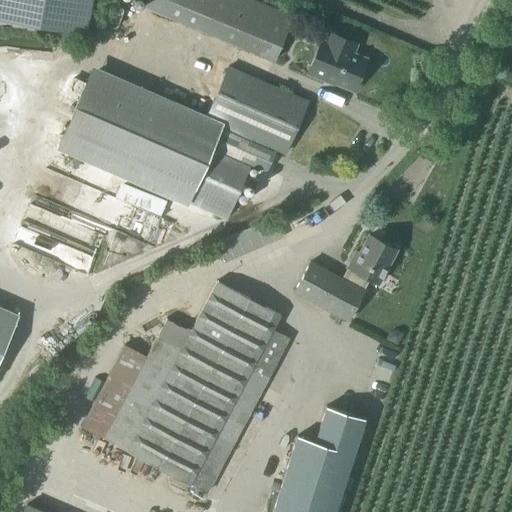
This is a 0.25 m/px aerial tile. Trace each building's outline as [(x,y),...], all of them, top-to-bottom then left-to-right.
[(0,0),(0,18),(84,33),(89,0),(0,0)] [(144,0),(142,7),(272,61),(290,17),(250,0),(144,0)] [(332,83),(352,91),(365,59),(352,53),(356,45),(327,33),(324,41),(320,40),(306,74),(323,81),(325,77),(333,81),(332,83)] [(227,67),(201,126),(88,76),(57,145),(225,219),(249,164),(265,171),(274,150),(283,154),(306,101),(227,67)] [(162,213),(168,197),(122,180),(116,196),(162,213)] [(274,217),(214,243),(223,262),(282,236),(274,217)] [(367,278),(376,283),(394,249),(368,235),(358,253),(354,251),(346,267),(347,268),(341,279),(309,262),(293,292),(346,320),(346,319),(362,290),(361,290),(367,278)] [(85,272),(92,258),(70,247),(63,261),(85,272)] [(261,388),(245,379),(279,315),(215,281),(189,331),(165,318),(145,356),(101,439),(188,485),(190,482),(207,491),(261,388)] [(0,351),(16,315),(0,308),(0,351)] [(271,511),(332,511),(363,419),(325,406),(314,441),(296,436),(271,511)]
